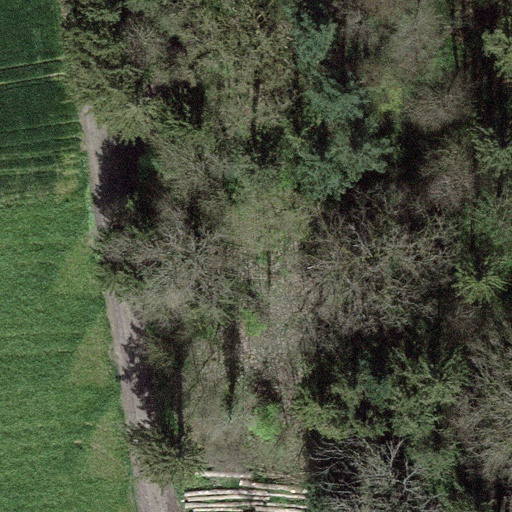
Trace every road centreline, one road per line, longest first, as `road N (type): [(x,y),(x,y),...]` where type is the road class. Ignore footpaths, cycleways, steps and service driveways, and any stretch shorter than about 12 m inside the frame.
road 1 (track): [(162,511),(80,0)]
road 2 (track): [(105,156),(219,0)]
road 3 (track): [(391,511),(511,467)]
